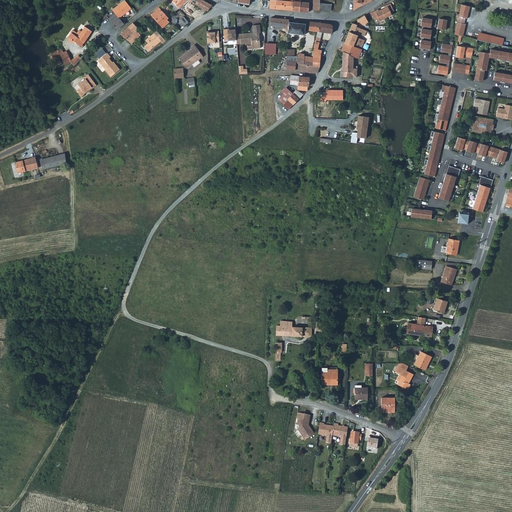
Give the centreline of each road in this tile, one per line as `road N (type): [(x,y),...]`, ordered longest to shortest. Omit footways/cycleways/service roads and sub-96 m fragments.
road 1 (secondary): [(404,438),(446,363),(506,172)]
road 2 (track): [(122,311),(8,511)]
road 3 (unclassified): [(0,156),(79,116),(138,67)]
road 4 (unclassified): [(404,438),(283,399)]
road 5 (residential): [(511,91),(460,86),(446,154)]
